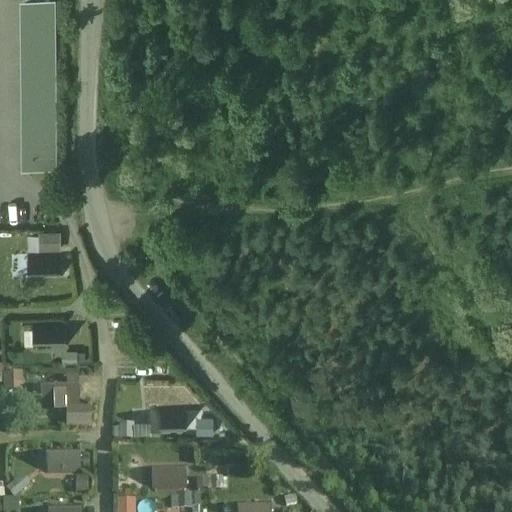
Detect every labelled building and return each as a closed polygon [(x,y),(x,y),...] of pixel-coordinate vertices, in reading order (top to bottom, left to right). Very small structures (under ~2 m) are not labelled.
[(55,0),(20,0),(22,167),(57,167),(55,0)] [(61,256),(28,256),(28,278),(60,279),(61,256)] [(66,326),(33,326),(33,349),(66,349),(66,326)] [(63,351),(64,363),(87,363),(87,350),(63,351)] [(89,408),(65,408),(64,426),(89,427),(89,408)] [(184,411),(150,410),(150,433),(184,433),(184,411)] [(196,432),(212,436),(217,419),(200,415),(196,432)] [(80,451),(47,451),(47,473),(80,473),(80,451)] [(186,467),(151,467),(151,489),(186,489),(186,467)] [(197,490),(223,491),(223,477),(197,476),(197,490)] [(136,511),(136,501),(118,501),(117,511),(136,511)] [(270,511),(271,501),(238,502),(237,511),(270,511)]
